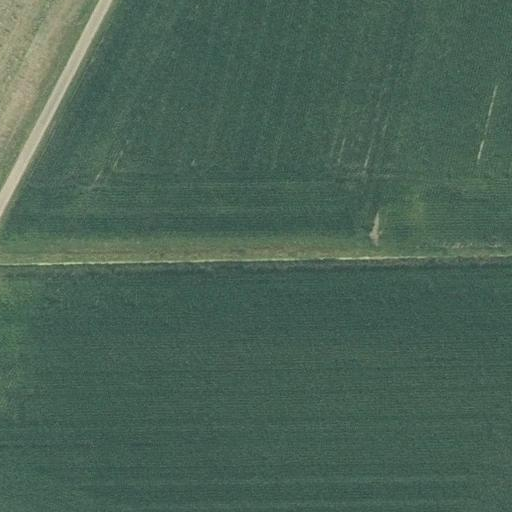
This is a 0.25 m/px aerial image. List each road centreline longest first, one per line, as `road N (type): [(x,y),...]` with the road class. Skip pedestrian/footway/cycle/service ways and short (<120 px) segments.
road 1 (unknown): [(217,0),(0,418)]
road 2 (unclassified): [(0,206),(105,0)]
